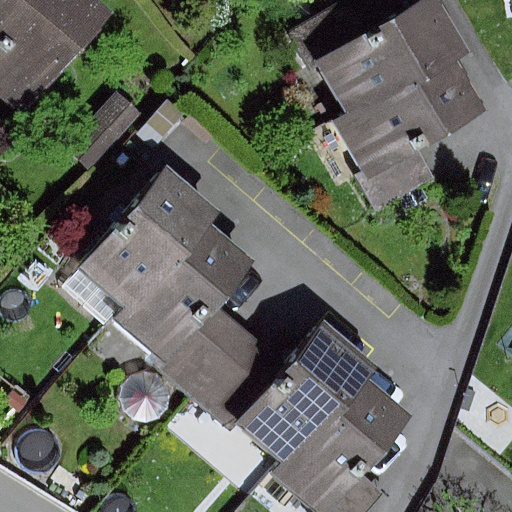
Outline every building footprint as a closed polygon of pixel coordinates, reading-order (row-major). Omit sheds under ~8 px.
[(116,12),(101,0),(0,0),(0,94),(27,118),(116,12)] [(307,56),(348,125),(463,58),(473,51),(442,0),(422,0),(366,33),(349,3),(286,40),(298,61),(307,56)] [(374,215),(434,178),(419,153),(494,108),(463,58),(348,125),(343,131),(368,173),(354,182),(374,215)] [(147,179),(77,257),(129,304),(179,249),(215,209),(169,169),(155,186),(147,179)] [(217,309),(231,295),(179,249),(116,319),(168,365),(217,309)] [(217,309),(168,365),(161,372),(227,430),(236,420),(284,366),(217,309)] [(324,320),(284,366),(236,420),(292,468),(374,376),(380,369),(324,320)] [(418,414),(374,376),(292,468),(285,478),(323,511),(332,511),(367,472),(418,414)] [(373,511),(391,492),(367,472),(332,511),(373,511)]
